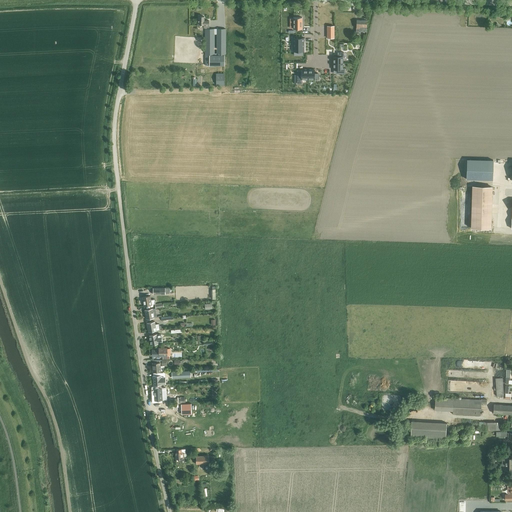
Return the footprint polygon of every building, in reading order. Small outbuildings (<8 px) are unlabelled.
[(204,28),(209,28),(209,20),(204,20),(204,16),(199,16),(199,24),(204,24),(204,28)] [(293,18),(290,18),(290,23),(293,23),(293,29),(302,29),(302,17),(293,17),(293,18)] [(360,31),(367,31),(367,20),(357,20),(357,32),(360,32),(360,31)] [(209,29),(205,29),(206,65),(224,65),(224,54),(225,54),(225,29),(209,29)] [(304,37),(293,38),(293,51),(304,51),(304,37)] [(333,56),(333,63),(343,63),(343,57),(344,52),(337,52),(338,56),(333,56)] [(343,63),(333,63),(333,69),(336,69),(336,73),(345,73),(345,68),(343,68),(343,63)] [(301,72),(297,72),(297,83),(302,83),(302,79),(308,79),(308,69),(301,69),(301,72)] [(314,69),(308,69),(308,79),(318,79),(318,73),(314,73),(314,69)] [(224,74),(216,74),(216,85),(224,85),(224,74)] [(468,159),(467,179),(492,180),(493,160),(468,159)] [(471,227),(491,228),(492,187),(472,186),(471,227)] [(154,299),(151,300),(150,295),(142,297),(144,306),(155,304),(154,299)] [(145,310),(147,319),(154,317),(152,308),(145,310)] [(159,323),(156,324),(155,321),(147,322),(149,331),(160,330),(159,323)] [(157,334),(149,335),(151,345),(158,343),(158,342),(162,342),(161,334),(157,335),(157,334)] [(152,356),(168,356),(167,348),(159,348),(159,349),(152,349),(152,356)] [(153,363),(152,363),(153,372),(160,372),(160,370),(165,370),(165,365),(160,366),(160,363),(162,362),(162,359),(153,360),(153,363)] [(163,372),(153,373),(153,376),(153,385),(161,384),(165,384),(164,375),(163,375),(163,372)] [(503,377),(495,378),(496,396),(504,395),(503,377)] [(166,387),(154,388),(154,400),(164,399),(164,394),(166,394),(166,387)] [(453,398),(435,397),(434,410),(453,411),(452,414),(480,415),(481,403),(486,404),(487,399),(481,399),(481,400),(453,398)] [(181,404),(182,414),(192,413),(191,403),(181,404)] [(493,413),(511,414),(511,404),(494,404),(493,413)] [(448,425),(449,418),(415,416),(414,433),(449,435),(449,425),(448,425)] [(502,424),(498,424),(498,422),(477,421),(477,424),(479,423),(479,430),(483,430),(502,430),(502,424)] [(508,440),(511,440),(511,432),(507,433),(507,431),(496,431),(496,436),(508,436),(508,440)] [(180,462),(184,462),(184,452),(186,452),(185,449),(176,449),(177,453),(176,453),(176,459),(180,458),(180,462)] [(215,455),(209,455),(196,455),(196,459),(194,459),(194,463),(196,463),(204,463),(205,466),(209,466),(209,463),(209,461),(215,461),(215,455)] [(511,457),(505,458),(502,458),(502,469),(505,469),(505,470),(511,469),(511,457)]
